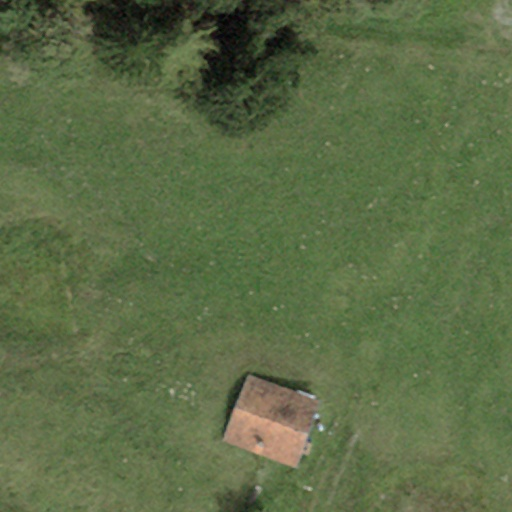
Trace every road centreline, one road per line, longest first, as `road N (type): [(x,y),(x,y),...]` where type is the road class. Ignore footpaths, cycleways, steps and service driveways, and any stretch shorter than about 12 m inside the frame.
road 1 (track): [(324,511),(432,254),(500,0)]
road 2 (track): [(511,27),(230,0)]
